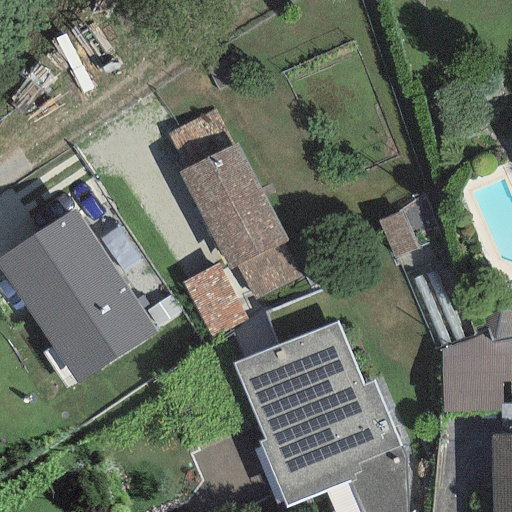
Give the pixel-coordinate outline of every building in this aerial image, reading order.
[(213,114),(172,135),(193,175),(185,179),(235,276),(242,272),(255,298),(301,275),(287,249),(291,246),(240,148),(232,151),(213,114)] [(82,216),(0,268),(79,392),(161,340),(82,216)] [(231,274),(194,289),(213,336),(250,322),(231,274)] [(339,329),(238,373),(272,451),(267,453),(293,511),(352,486),(363,511),(409,511),(409,462),(375,386),(365,390),(339,329)] [(511,419),(511,352),(454,353),(454,419),(511,419)] [(511,511),(511,437),(503,437),(504,511),(511,511)]
